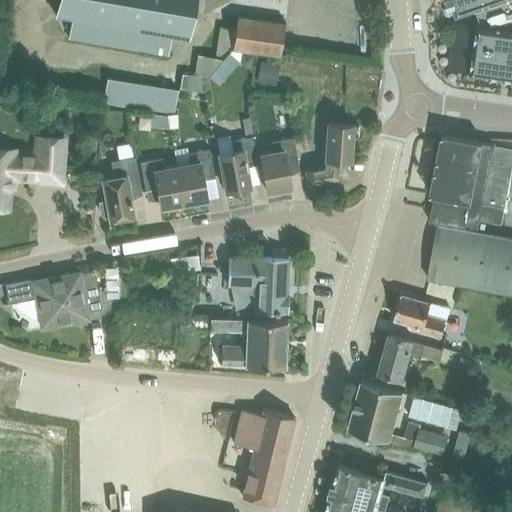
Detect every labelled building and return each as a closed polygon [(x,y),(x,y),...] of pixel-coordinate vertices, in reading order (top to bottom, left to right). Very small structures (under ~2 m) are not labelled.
[(193,0),(58,0),(56,15),(72,18),(69,37),(168,53),(171,35),(187,37),(193,0)] [(511,0),(447,0),(450,7),(451,7),(450,6),(454,5),(457,14),(475,8),(478,16),(481,25),(478,24),(471,73),(511,79),(511,0)] [(237,15),(235,29),(220,26),(215,56),(197,53),(194,73),(209,76),(232,48),(279,55),(284,22),(237,15)] [(240,53),(239,61),(244,67),(251,68),(253,55),(240,53)] [(81,69),(82,57),(54,56),(53,68),(81,69)] [(279,64),(261,60),(256,81),(275,85),(279,64)] [(186,88),(189,74),(182,73),(179,87),(186,88)] [(175,86),(106,74),(101,100),(150,109),(149,120),(168,123),(175,86)] [(324,166),(305,170),(307,184),(337,178),(338,160),(350,160),(352,138),(357,135),(358,124),(327,122),(324,166)] [(435,195),(429,221),(438,223),(465,228),(466,225),(478,228),(480,219),(501,223),(505,207),(483,203),(495,144),(492,144),(445,135),(442,134),(431,194),(435,195)] [(0,207),(6,208),(8,178),(61,182),(63,138),(37,136),(36,153),(16,152),(16,149),(0,147),(0,207)] [(217,141),(220,153),(219,153),(226,195),(231,194),(237,191),(236,188),(249,186),(245,166),(257,164),(252,136),(231,140),(228,136),(219,137),(217,141)] [(273,151),(259,154),(263,171),(266,191),(269,191),(270,193),(280,192),(279,189),(290,187),(286,167),(298,165),(293,137),(273,140),(271,141),(273,151)] [(129,139),(114,142),(117,153),(131,150),(129,139)] [(189,163),(176,165),(183,202),(206,198),(203,179),(214,177),(211,157),(209,148),(187,152),(189,163)] [(105,216),(109,215),(110,220),(133,215),(129,192),(141,190),(137,171),(135,156),(110,161),(113,176),(102,178),(106,201),(99,202),(101,213),(105,216)] [(160,207),(183,202),(176,165),(163,168),(161,157),(139,161),(141,170),(145,190),(157,187),(160,207)] [(438,224),(428,279),(448,282),(511,294),(511,238),(465,228),(438,223),(438,224)] [(178,303),(169,256),(138,262),(147,309),(178,303)] [(253,310),(267,311),(287,312),(288,294),(286,294),(287,257),(255,256),(255,259),(228,258),(227,283),(255,285),(253,310)] [(101,286),(112,289),(117,269),(106,267),(101,286)] [(33,278),(5,284),(9,303),(16,301),(17,306),(34,318),(39,317),(41,328),(88,319),(84,295),(97,292),(97,293),(99,293),(94,269),(33,280),(33,278)] [(411,328),(430,333),(442,336),(450,307),(401,294),(394,319),(412,324),(411,328)] [(240,344),(221,343),(220,363),(285,366),(287,320),(210,317),(210,330),(246,331),(245,349),(240,349),(240,344)] [(379,372),(398,378),(403,379),(410,355),(422,358),(422,356),(440,360),(443,349),(413,341),(413,340),(390,333),(379,372)] [(472,358),(461,355),(458,365),(469,368),(472,358)] [(412,446),(413,443),(438,450),(443,431),(420,426),(421,424),(408,421),(404,435),(392,432),(403,392),(382,386),(362,381),(349,429),(369,434),(412,446)] [(462,407),(414,394),(408,414),(457,427),(462,407)] [(273,503),(294,417),(262,409),(261,414),(241,409),(233,442),(253,447),(241,495),(273,503)] [(464,425),(457,451),(466,453),(473,427),(464,425)] [(460,475),(463,462),(438,455),(434,468),(460,475)] [(383,484),(424,496),(428,482),(387,471),(385,477),(339,465),(326,511),(384,511),(389,495),(381,493),(383,484)]
